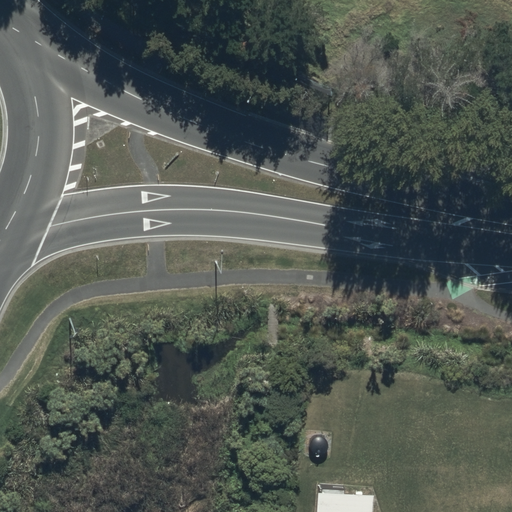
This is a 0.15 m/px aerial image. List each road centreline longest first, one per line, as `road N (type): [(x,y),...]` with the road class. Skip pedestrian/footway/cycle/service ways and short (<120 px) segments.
road 1 (tertiary): [(0,26),(206,127),(511,218)]
road 2 (tertiary): [(511,243),(154,210),(2,228)]
road 3 (trunk): [(0,28),(30,78),(39,141),(33,172),(2,228)]
